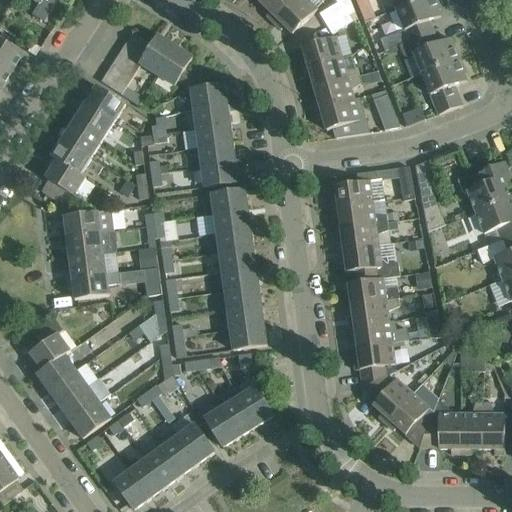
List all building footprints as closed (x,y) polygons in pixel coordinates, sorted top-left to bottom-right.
[(30,0),(38,5),(31,16),(43,23),(57,1),(55,0),(30,0)] [(267,0),(262,6),(270,14),(266,17),(273,24),(297,0),(267,0)] [(306,0),(297,0),(273,24),(280,31),(284,28),(293,36),(317,11),(306,0)] [(340,3),(346,13),(349,17),(355,13),(349,0),(334,0),(337,5),(340,3)] [(367,0),(355,0),(358,5),(363,18),(373,13),(367,0)] [(392,0),(396,11),(420,1),(419,0),(392,0)] [(420,1),(396,11),(404,31),(409,43),(433,34),(428,23),(441,18),(438,12),(440,11),(435,0),(421,0),(420,1)] [(340,3),(337,5),(320,15),(326,25),(346,13),(340,3)] [(349,17),(346,13),(326,25),(332,35),(353,23),(349,17)] [(133,34),(127,44),(147,57),(153,47),(133,34)] [(437,45),(433,34),(409,43),(399,47),(403,57),(409,60),(415,57),(422,76),(460,61),(454,45),(452,46),(449,40),(437,45)] [(153,47),(147,57),(140,66),(157,77),(176,48),(159,38),(153,47)] [(301,62),(303,71),(342,60),(336,39),(302,49),(305,60),(301,62)] [(0,42),(0,66),(11,73),(21,56),(4,46),(0,42)] [(120,54),(140,67),(140,66),(147,57),(127,44),(120,54)] [(178,82),(185,87),(192,76),(185,72),(193,59),(176,48),(157,77),(174,88),(178,82)] [(120,54),(114,64),(134,77),(140,67),(120,54)] [(314,90),(360,77),(357,70),(345,70),(342,60),(303,71),(306,81),(311,79),(314,90)] [(466,76),(460,61),(422,76),(435,109),(459,99),(454,87),(466,83),(464,77),(466,76)] [(107,74),(128,87),(134,77),(114,64),(107,74)] [(0,66),(0,89),(0,90),(11,73),(0,66)] [(128,87),(107,74),(101,83),(121,96),(127,88),(128,87)] [(367,75),(360,77),(361,81),(362,85),(362,86),(370,83),(367,75)] [(194,111),(227,106),(225,87),(211,89),(192,76),(185,87),(192,91),(191,91),(194,111)] [(316,113),(354,101),(351,91),(362,85),(361,81),(360,77),(314,90),(318,102),(313,103),(316,113)] [(85,95),(80,102),(114,124),(126,106),(97,88),(90,98),(85,95)] [(127,88),(121,96),(138,107),(143,99),(127,88)] [(389,101),(386,92),(372,98),(384,132),(400,129),(389,101)] [(337,140),(364,136),(354,101),(316,113),(318,122),(323,121),(327,132),(334,130),(337,140)] [(103,142),(114,124),(80,102),(75,110),(80,113),(74,123),(103,142)] [(196,131),(230,126),(227,106),(194,111),(196,131)] [(92,159),(103,142),(74,123),(68,133),(63,130),(58,137),(92,159)] [(151,128),(152,137),(166,135),(165,126),(151,128)] [(233,145),(230,126),(196,131),(199,150),(233,145)] [(166,135),(152,137),(153,145),(167,143),(166,135)] [(58,149),(52,158),(86,180),(81,176),(92,159),(58,137),(53,145),(58,149)] [(154,147),(153,145),(152,137),(140,139),(142,149),(154,147)] [(199,150),(202,170),(236,165),(233,145),(199,150)] [(143,166),(142,152),(133,153),(135,167),(143,166)] [(86,180),(52,158),(47,166),(52,169),(45,180),(49,182),(42,192),(64,207),(71,196),(74,198),(86,180)] [(148,164),(150,176),(161,175),(159,162),(148,164)] [(420,194),(431,190),(436,189),(426,162),(414,165),(420,194)] [(467,192),(476,214),(511,200),(502,179),(510,176),(504,163),(457,182),(462,194),(467,192)] [(238,185),(236,165),(202,170),(205,189),(238,185)] [(413,201),(409,168),(397,170),(402,203),(413,201)] [(331,201),(333,210),(385,203),(382,181),(378,182),(377,173),(357,176),(358,184),(335,188),(336,200),(331,201)] [(163,187),(161,175),(150,176),(152,189),(163,187)] [(136,190),(147,188),(146,176),(135,178),(136,190)] [(127,181),(119,193),(128,198),(135,186),(127,181)] [(149,200),(147,188),(136,190),(138,202),(149,200)] [(431,190),(420,194),(427,233),(445,226),(431,190)] [(214,216),(248,211),(245,192),(212,196),(214,216)] [(511,203),(511,200),(476,214),(484,236),(497,231),(501,242),(477,252),(477,253),(511,238),(511,203)] [(373,205),(333,210),(334,220),(339,219),(341,231),(387,224),(386,217),(374,215),(373,205)] [(214,216),(217,235),(251,231),(248,211),(214,216)] [(61,240),(101,235),(114,233),(111,212),(64,218),(66,230),(60,231),(61,240)] [(398,213),(386,214),(387,217),(386,217),(387,224),(397,223),(399,223),(398,213)] [(163,214),(154,215),(156,228),(165,226),(163,214)] [(144,216),(146,229),(156,228),(154,215),(144,216)] [(337,243),(339,253),(378,247),(377,237),(388,232),(398,231),(397,223),(387,224),(341,231),(342,242),(337,243)] [(165,226),(156,228),(157,240),(166,239),(165,226)] [(147,241),(157,240),(156,228),(146,229),(147,241)] [(251,231),(217,235),(220,255),(253,250),(251,231)] [(68,248),(70,260),(104,255),(101,235),(61,240),(62,249),(68,248)] [(494,260),(502,282),(511,277),(511,238),(477,253),(482,265),(494,260)] [(422,242),(408,244),(409,252),(424,250),(422,242)] [(172,258),(170,243),(160,244),(162,259),(172,258)] [(380,258),(378,247),(339,253),(340,263),(345,262),(347,274),(353,273),(355,284),(383,280),(399,278),(397,264),(386,265),(380,258)] [(155,249),(139,251),(141,270),(158,268),(156,256),(155,249)] [(220,255),(222,274),(256,269),(253,250),(220,255)] [(104,255),(70,260),(71,271),(65,272),(66,281),(106,276),(104,255)] [(162,259),(164,275),(174,273),(172,258),(162,259)] [(160,282),(158,269),(148,270),(150,283),(160,282)] [(256,269),(222,274),(225,294),(259,289),(256,269)] [(431,289),(428,274),(414,276),(417,292),(431,289)] [(106,276),(66,281),(68,290),(74,290),(75,302),(109,297),(108,287),(120,285),(119,275),(106,277),(106,276)] [(511,303),(511,277),(502,282),(511,304),(511,303)] [(384,289),(383,280),(355,284),(343,286),(345,296),(350,295),(351,307),(398,300),(396,287),(384,289)] [(162,295),(160,282),(150,283),(146,284),(148,297),(162,295)] [(166,289),(168,302),(178,300),(176,288),(166,289)] [(262,308),(259,289),(225,294),(228,313),(262,308)] [(431,296),(421,297),(423,310),(433,309),(431,296)] [(180,312),(178,300),(168,302),(170,314),(180,312)] [(349,329),(389,323),(388,313),(399,308),(398,300),(351,307),(353,319),(348,319),(349,329)] [(163,302),(153,303),(155,315),(165,314),(163,302)] [(228,313),(230,333),(264,328),(262,308),(228,313)] [(442,339),(437,312),(424,315),(429,340),(442,339)] [(165,314),(155,315),(157,327),(166,326),(165,314)] [(155,315),(139,327),(144,335),(145,336),(157,327),(155,315)] [(32,369),(38,377),(71,353),(59,336),(63,333),(56,322),(34,337),(42,347),(30,355),(37,365),(32,369)] [(391,334),(389,323),(349,329),(351,339),(356,338),(357,350),(392,345),(404,343),(403,336),(391,334)] [(173,340),(184,339),(183,327),(172,328),(173,340)] [(264,328),(230,333),(233,352),(267,347),(264,328)] [(184,339),(173,340),(175,352),(186,351),(184,339)] [(363,390),(386,378),(384,368),(395,367),(392,345),(357,350),(359,362),(354,362),(355,372),(360,372),(363,390)] [(161,364),(171,363),(169,346),(159,347),(161,364)] [(49,392),(77,372),(66,357),(71,353),(38,377),(49,392)] [(457,354),(453,353),(444,363),(451,369),(457,354)] [(485,368),(460,355),(460,373),(484,374),(485,368)] [(252,366),(251,356),(238,357),(239,367),(252,366)] [(196,363),(198,373),(221,369),(219,359),(196,363)] [(171,363),(161,364),(163,382),(173,375),(172,367),(171,363)] [(186,375),(198,373),(196,363),(184,365),(186,375)] [(178,366),(172,367),(173,375),(173,377),(181,376),(180,366),(178,366)] [(88,388),(77,372),(49,392),(60,408),(88,388)] [(386,426),(412,395),(396,381),(393,385),(386,378),(363,390),(377,403),(373,407),(382,415),(379,419),(386,426)] [(147,396),(152,402),(175,385),(170,379),(147,396)] [(413,395),(412,395),(386,426),(393,432),(397,428),(420,449),(437,404),(438,401),(422,386),(413,395)] [(72,424),(100,404),(88,388),(60,408),(72,424)] [(239,399),(257,428),(274,417),(256,388),(239,399)] [(142,410),(152,402),(147,396),(137,403),(142,410)] [(239,399),(222,410),(240,438),(257,428),(239,399)] [(100,404),(72,424),(83,440),(111,420),(100,404)] [(437,404),(420,449),(439,449),(439,451),(451,451),(451,456),(461,456),(461,416),(448,416),(449,409),(437,404)] [(483,451),(483,404),(475,404),(472,416),(461,416),(461,456),(471,456),(471,451),(483,451)] [(483,404),(483,451),(494,451),(494,456),(505,456),(505,416),(494,416),(491,404),(483,404)] [(240,438),(222,410),(205,420),(223,449),(240,438)] [(129,415),(119,422),(124,430),(134,423),(135,423),(129,415)] [(119,422),(109,429),(114,437),(124,430),(119,422)] [(194,426),(178,438),(198,465),(214,454),(194,426)] [(102,446),(97,438),(87,446),(92,453),(102,446)] [(178,438),(162,449),(182,477),(198,465),(178,438)] [(146,461),(166,488),(182,477),(162,449),(146,461)] [(146,461),(130,472),(150,500),(166,488),(146,461)] [(0,493),(15,482),(18,480),(6,464),(0,468),(0,493)] [(150,500),(130,472),(114,484),(134,511),(150,500)] [(6,504),(23,492),(15,482),(0,493),(0,503),(2,507),(6,504)]
